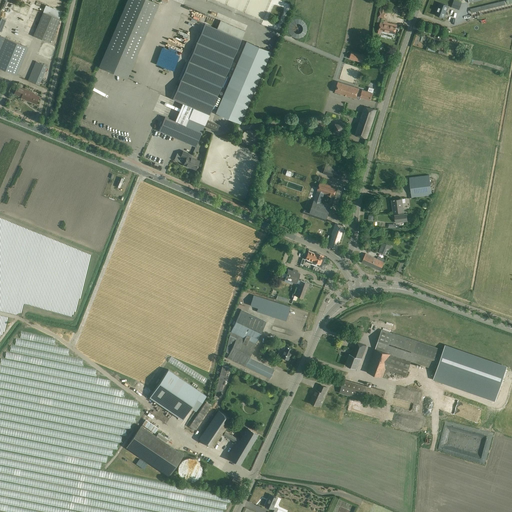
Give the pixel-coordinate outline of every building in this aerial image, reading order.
[(127,79),(159,4),(149,0),(127,0),(99,67),(127,79)] [(454,0),(453,0),(452,7),(459,10),(461,2),(454,0)] [(499,2),(470,8),(473,20),(502,13),(499,2)] [(439,3),(435,15),(444,18),(448,6),(439,3)] [(386,13),(384,12),(380,11),(377,22),(380,22),(381,18),(385,19),(386,13)] [(33,36),(50,43),(60,19),(43,12),(33,36)] [(207,120),(245,31),(221,21),(217,29),(205,24),(173,99),(185,104),(177,122),(165,117),(159,131),(196,147),(204,126),(216,132),(219,125),(207,120)] [(383,23),(380,22),(379,30),(395,34),(397,25),(384,22),(383,23)] [(0,35),(0,68),(16,75),(28,47),(0,35)] [(240,124),(271,52),(247,42),(216,114),(240,124)] [(81,62),(88,55),(85,53),(79,60),(81,62)] [(362,62),(364,57),(352,53),(350,57),(355,58),(354,60),(362,62)] [(47,66),(36,61),(28,80),(39,85),(47,66)] [(371,100),(373,93),(374,89),(369,88),(368,92),(338,82),(335,92),(356,99),(357,94),(361,96),(361,97),(371,100)] [(40,96),(35,94),(17,86),(14,94),(21,97),(21,98),(25,99),(26,99),(29,100),(28,101),(36,104),(40,96)] [(365,106),(355,135),(367,138),(376,110),(365,106)] [(336,124),(334,132),(342,133),(345,134),(346,128),(343,127),(343,126),(336,124)] [(188,156),(189,153),(183,151),(182,155),(177,153),(174,159),(184,164),(184,165),(185,164),(188,166),(187,166),(196,169),(199,161),(188,156)] [(412,178),(414,196),(414,198),(432,196),(434,196),(432,176),(412,178)] [(315,197),(314,201),(319,202),(321,203),(324,193),(334,197),(337,190),(337,188),(320,182),(319,184),(317,191),(321,193),(319,199),(315,197)] [(393,213),(399,212),(400,215),(394,215),(395,223),(407,221),(406,214),(404,214),(402,199),(395,200),(395,199),(393,199),(395,209),(393,209),(393,213)] [(314,201),(310,213),(326,219),(327,219),(331,206),(321,203),(314,201)] [(333,235),(329,246),(337,249),(344,227),(336,224),(332,234),(333,235)] [(387,255),(389,249),(381,245),(379,252),(387,255)] [(316,252),(315,254),(309,251),(307,256),(308,257),(306,262),(319,267),(324,255),(316,252)] [(362,262),(381,271),(384,262),(385,260),(378,257),(377,259),(366,253),(362,262)] [(281,273),(280,277),(282,277),(285,278),(285,279),(284,282),(292,284),(292,282),(296,283),(297,283),(299,284),(296,294),(293,293),(292,297),(294,297),(293,300),(296,302),(298,297),(303,298),(307,287),(308,287),(310,288),(312,284),(310,283),(304,281),(301,280),(300,281),(298,280),(300,273),(297,272),(298,271),(293,269),(292,271),(288,269),(287,274),(281,273)] [(286,321),(290,307),(261,298),(253,295),(250,305),(258,308),(257,312),(275,318),(286,321)] [(266,322),(248,313),(241,309),(230,332),(256,344),(266,322)] [(411,362),(436,370),(443,350),(418,341),(417,342),(393,334),(382,330),(375,349),(374,349),(367,372),(382,378),(385,370),(406,377),(411,362)] [(274,370),(274,369),(249,357),(256,344),(230,332),(225,352),(229,353),(227,358),(270,379),(274,370)] [(366,345),(358,343),(355,343),(351,354),(350,354),(346,365),(356,369),(360,360),(361,360),(366,345)] [(436,370),(433,379),(495,400),(507,367),(445,345),(443,350),(436,370)] [(286,347),(281,357),(289,360),(290,357),(289,356),(292,349),(288,348),(288,347),(287,347),(286,347)] [(198,408),(206,395),(168,369),(151,394),(184,417),(193,405),(198,408)] [(385,391),(348,380),(343,379),(339,393),(364,400),(365,396),(382,401),(385,391)] [(312,397),(310,403),(318,406),(324,393),(325,394),(327,387),(320,384),(318,390),(316,389),(312,397)] [(218,410),(199,439),(213,448),(232,419),(218,410)] [(183,455),(177,451),(141,426),(127,447),(169,476),(183,455)] [(240,464),(251,446),(258,434),(248,428),(240,440),(225,431),(223,435),(235,442),(234,443),(235,443),(235,444),(237,445),(229,458),(240,464)] [(167,439),(159,434),(157,436),(165,442),(167,439)] [(202,470),(202,468),(201,465),(200,463),(199,461),(197,460),(195,459),(192,458),(190,458),(188,458),(186,459),(184,460),(182,461),(181,463),(179,465),(179,468),(178,470),(178,472),(179,475),(180,477),(182,479),(184,480),(186,481),(188,482),(190,482),(192,482),(195,481),(197,481),(199,479),(200,477),(201,475),(202,472),(202,470)] [(274,510),(273,511),(276,511),(278,509),(273,507),(278,497),(271,494),(269,499),(268,502),(266,501),(265,506),(274,510)]
